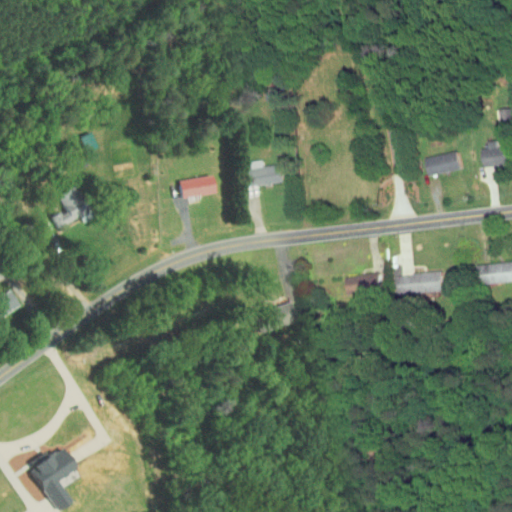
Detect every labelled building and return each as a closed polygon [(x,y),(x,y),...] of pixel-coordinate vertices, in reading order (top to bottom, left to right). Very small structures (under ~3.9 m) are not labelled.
[(505,102),(490,102),(490,119),(505,119),(505,102)] [(76,145),(87,140),(81,125),(69,131),(76,145)] [(488,140),(487,134),(479,135),(479,142),(473,143),(474,160),(502,158),(501,139),(488,140)] [(418,168),(452,163),(450,145),(415,150),(418,168)] [(275,176),(273,157),(253,160),(252,154),(239,155),(240,162),(231,163),(233,180),(275,176)] [(168,174),(171,191),(205,186),(202,168),(168,174)] [(41,211),(48,222),(78,205),(64,180),(47,189),(55,203),(41,211)] [(469,277),(511,276),(510,256),(468,258),(469,277)] [(339,288),(372,285),(371,266),(337,269),(339,288)] [(388,268),(389,286),(433,285),(433,266),(388,268)] [(0,304),(9,300),(1,284),(0,284),(0,304)] [(246,327),(286,313),(280,295),(240,309),(246,327)] [(47,474),(66,462),(52,440),(18,463),(46,505),(61,495),(47,474)]
